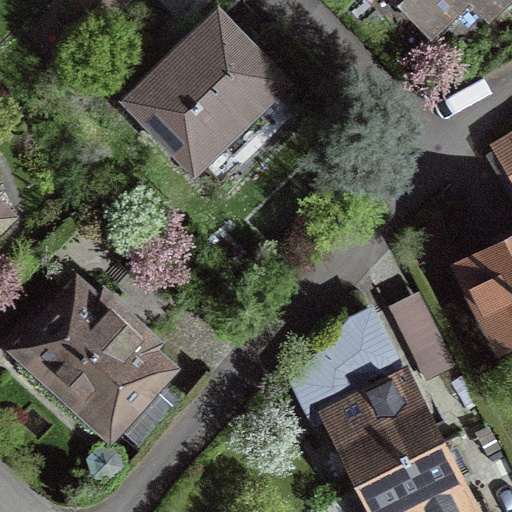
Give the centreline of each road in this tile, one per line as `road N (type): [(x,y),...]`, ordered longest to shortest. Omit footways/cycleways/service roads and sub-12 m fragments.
road 1 (residential): [(131,511),(260,353),(446,150)]
road 2 (residential): [(446,150),(296,0)]
